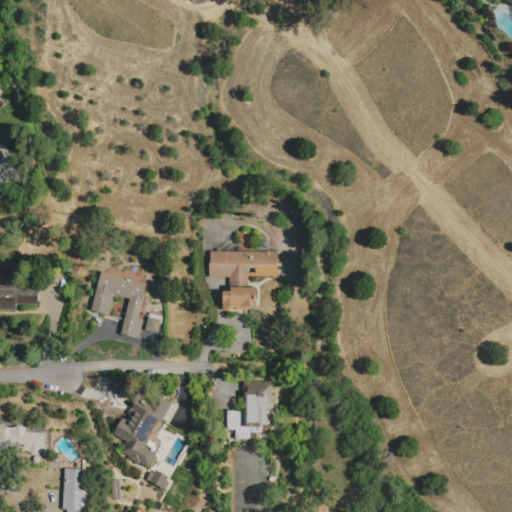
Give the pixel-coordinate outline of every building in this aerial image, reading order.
[(278,252),(278,277),(249,277),(249,288),(258,288),(258,308),(245,308),(245,311),(222,311),(223,292),(230,292),(230,278),(209,278),(209,263),(211,263),(211,252),(278,252)] [(101,272),(147,284),(138,319),(144,320),(139,339),(121,334),(130,299),(115,295),(110,315),(91,311),(101,272)] [(0,286),(39,287),(38,306),(16,305),(16,310),(0,310),(0,286)] [(148,317),(162,320),(159,333),(145,330),(148,317)] [(243,381),(274,381),(275,424),(262,424),(263,433),(250,433),(250,439),(235,440),(235,429),(227,429),(226,411),(243,411),(243,381)] [(156,454),(149,468),(140,463),(139,465),(128,459),(129,457),(121,453),(126,443),(113,436),(122,417),(126,419),(137,398),(149,405),(154,394),(172,403),(162,423),(158,421),(144,448),(156,454)] [(0,449),(0,427),(14,429),(14,427),(27,428),(26,432),(46,434),(45,454),(42,453),(39,455),(33,455),(29,452),(0,449)] [(65,468),(89,470),(87,511),(83,511),(82,511),(67,511),(67,510),(62,510),(65,468)]
